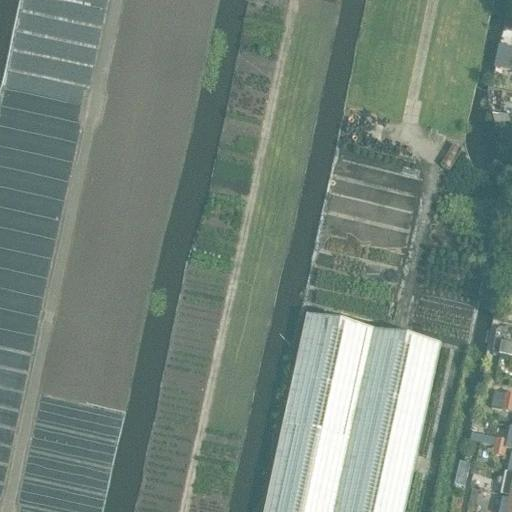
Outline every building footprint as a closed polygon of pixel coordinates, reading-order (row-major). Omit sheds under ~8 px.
[(511,50),(499,48),(495,69),(510,71),(511,59),(511,50)] [(265,511),(406,511),(443,348),(309,318),(265,511)] [(499,355),(499,356),(511,358),(511,346),(501,344),(499,355)] [(511,397),(495,394),(493,402),(511,405),(511,397)] [(491,410),(511,414),(511,405),(493,402),(491,410)] [(495,440),(493,448),(506,451),(508,443),(495,440)] [(493,448),(492,457),(505,459),(506,451),(493,448)] [(459,465),(456,481),(466,483),(469,467),(459,465)] [(485,485),(483,493),(497,496),(499,487),(485,484),(485,485)]
